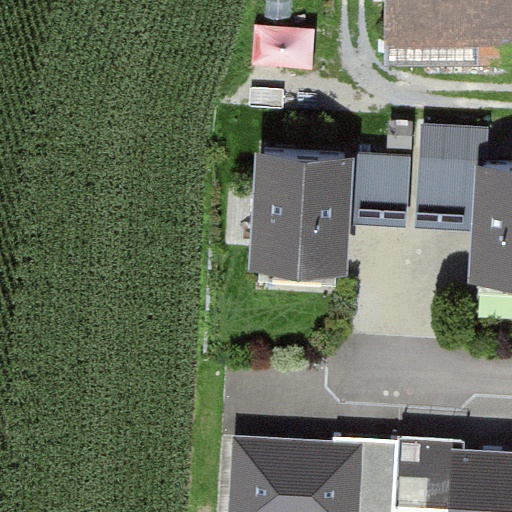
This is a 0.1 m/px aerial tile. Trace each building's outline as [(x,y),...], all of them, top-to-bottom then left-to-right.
[(511,0),(380,0),(381,63),(511,60),(511,0)] [(340,209),(400,212),(402,156),(242,148),(236,272),(337,277),(340,209)] [(511,161),(402,156),(400,212),(470,216),(467,285),(511,287),(511,161)] [(359,511),(363,435),(233,429),(228,511),(359,511)] [(511,511),(511,447),(452,444),(448,511),(511,511)]
